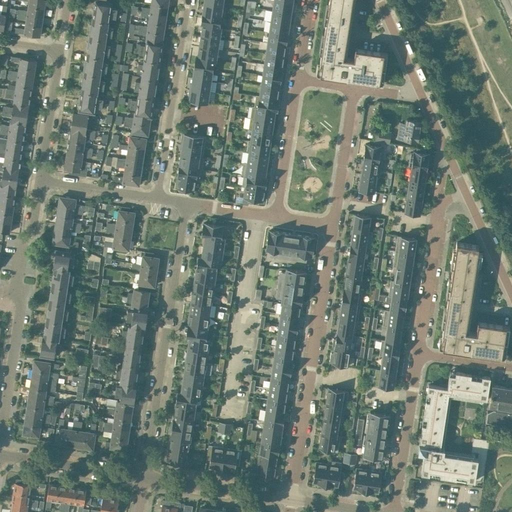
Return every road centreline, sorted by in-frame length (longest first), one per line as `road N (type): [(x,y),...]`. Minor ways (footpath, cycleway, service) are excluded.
road 1 (residential): [(289,501),(333,226)]
road 2 (residential): [(144,478),(185,203)]
road 3 (residential): [(187,0),(157,199)]
road 4 (residential): [(395,511),(417,355)]
road 5 (residential): [(417,355),(439,201)]
road 6 (residential): [(289,501),(144,478)]
road 7 (residential): [(144,478),(0,457)]
road 8 (residential): [(298,78),(275,217)]
road 9 (residential): [(354,88),(333,226)]
road 10 (residential): [(0,430),(21,294)]
road 11 (residential): [(39,180),(59,52)]
